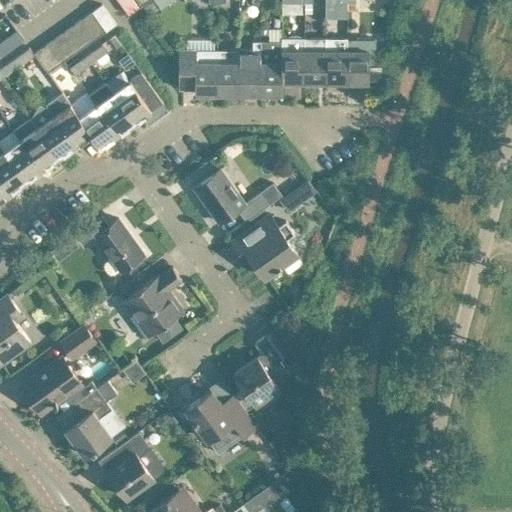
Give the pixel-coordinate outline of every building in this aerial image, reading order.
[(139,7),(133,0),(118,0),(129,14),(139,7)] [(347,9),(346,0),(325,0),(325,9),(347,9)] [(116,23),(102,3),(92,10),(106,30),(116,23)] [(274,16),(293,20),(295,9),(276,5),(274,16)] [(106,30),(92,10),(83,17),(96,37),(106,30)] [(96,37),(83,17),(73,24),(87,44),(96,37)] [(87,44),(73,24),(63,31),(77,51),(87,44)] [(15,31),(6,37),(13,47),(22,41),(15,31)] [(77,51),(63,31),(53,38),(67,58),(77,51)] [(304,81),(303,49),(303,37),(280,37),(280,40),(281,40),(281,81),(282,81),(304,81)] [(347,81),(347,49),(347,37),(325,37),(325,49),(325,81),(347,81)] [(376,37),(355,37),(355,49),(347,49),(347,81),(369,81),(369,59),(376,59),(376,37)] [(67,58),(53,38),(43,45),(57,65),(67,58)] [(260,93),(260,40),(252,40),(252,49),(239,49),(239,93),(260,93)] [(282,93),(282,81),(281,81),(281,40),(280,40),(260,40),(260,93),(282,93)] [(107,50),(102,42),(86,54),(91,61),(107,50)] [(57,65),(43,45),(34,52),(34,53),(48,72),(57,65)] [(18,65),(34,53),(34,52),(29,46),(12,58),(18,65)] [(217,93),(216,49),(179,49),(178,87),(195,87),(195,93),(217,93)] [(239,93),(239,49),(216,49),(217,93),(239,93)] [(325,81),(325,49),(303,49),(304,81),(325,81)] [(137,51),(119,59),(125,70),(142,62),(137,51)] [(74,74),(91,61),(86,54),(69,67),(74,74)] [(0,75),(1,77),(18,65),(12,58),(0,66),(0,75)] [(135,123),(163,102),(141,71),(112,92),(135,123)] [(135,123),(112,92),(105,82),(89,94),(96,103),(118,134),(135,123)] [(76,145),(92,134),(79,116),(70,103),(53,115),(76,145)] [(101,147),(118,134),(96,103),(79,116),(92,134),(101,147)] [(76,145),(53,115),(49,108),(41,104),(33,120),(60,157),(76,145)] [(60,157),(33,120),(30,117),(13,129),(20,139),(42,169),(60,157)] [(25,182),(42,169),(20,139),(3,151),(25,182)] [(0,181),(9,194),(25,182),(3,151),(0,146),(0,181)] [(237,208),(246,220),(269,204),(260,191),(245,202),(220,167),(194,186),(219,221),(237,208)] [(0,199),(9,194),(0,181),(0,199)] [(298,230),(294,225),(289,217),(278,225),(269,213),(232,240),(247,260),(251,256),(265,275),(300,249),(290,235),(298,230)] [(144,253),(124,225),(118,217),(108,224),(101,214),(75,233),(83,243),(95,233),(112,257),(106,261),(104,265),(105,268),(108,271),(110,273),(114,273),(120,268),(121,269),(144,253)] [(123,299),(133,313),(130,316),(145,336),(154,329),(155,330),(184,309),(169,288),(182,278),(173,266),(160,275),(158,273),(123,299)] [(20,311),(7,293),(0,297),(0,362),(31,341),(13,316),(20,311)] [(73,356),(96,340),(84,324),(61,340),(73,356)] [(290,368),(282,356),(266,333),(254,342),(261,352),(234,371),(256,402),(278,386),(282,391),(291,384),(290,368)] [(36,373),(21,384),(41,411),(54,402),(55,404),(58,402),(57,400),(82,382),(62,355),(44,367),(45,369),(37,375),(36,373)] [(125,425),(106,399),(117,392),(107,379),(97,386),(74,402),(71,405),(80,418),(66,428),(85,454),(125,425)] [(74,402),(97,386),(92,380),(70,396),(74,402)] [(257,424),(234,392),(221,402),(212,389),(186,407),(208,438),(223,427),(233,441),(257,424)] [(170,409),(162,414),(170,426),(177,420),(170,409)] [(166,468),(138,429),(107,453),(115,464),(107,470),(126,496),(166,468)] [(279,478),(299,469),(295,459),(274,468),(279,478)] [(150,509),(152,511),(216,511),(212,505),(202,511),(201,511),(194,502),(190,504),(179,488),(150,509)] [(253,511),(260,507),(252,496),(242,504),(229,511),(253,511)]
